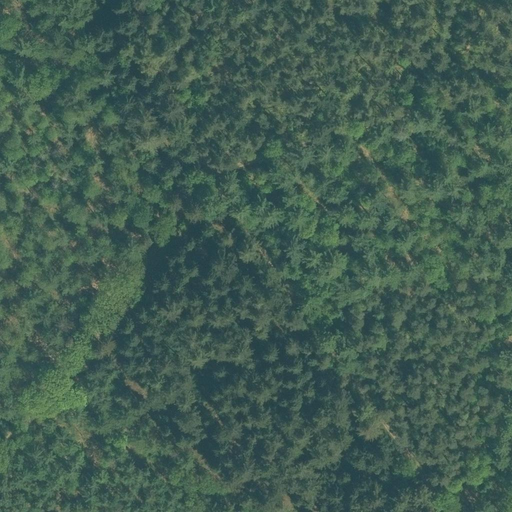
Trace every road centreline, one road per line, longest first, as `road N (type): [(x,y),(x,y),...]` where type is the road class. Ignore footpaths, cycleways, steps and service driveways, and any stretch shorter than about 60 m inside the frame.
road 1 (track): [(451,511),(213,176),(135,0)]
road 2 (track): [(213,176),(0,459)]
road 3 (track): [(213,176),(511,81)]
